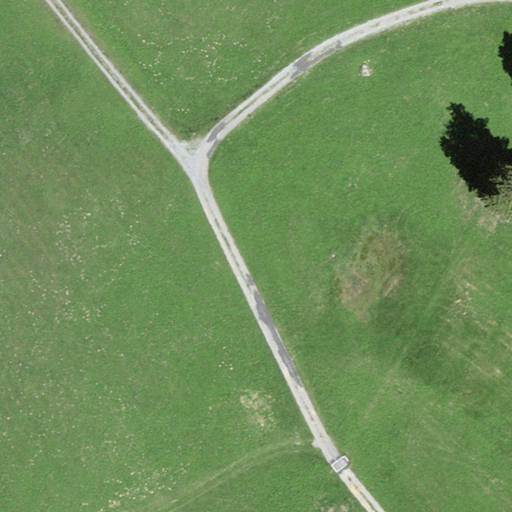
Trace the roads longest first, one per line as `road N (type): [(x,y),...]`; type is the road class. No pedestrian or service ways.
road 1 (track): [(376,511),(328,448),(191,170),(213,138),(303,68),(364,31),(464,0)]
road 2 (track): [(191,170),(51,0)]
road 3 (track): [(177,511),(289,452),(328,448)]
